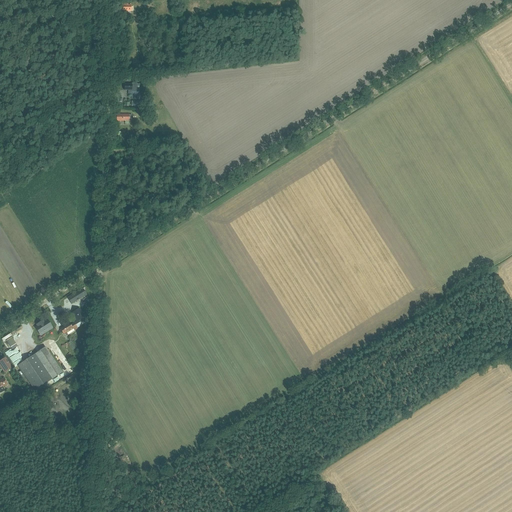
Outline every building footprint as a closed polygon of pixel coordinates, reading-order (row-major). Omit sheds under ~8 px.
[(120,12),(125,12),(131,12),(131,5),(130,5),(128,5),(128,3),(124,3),(124,5),(120,5),(120,12)] [(124,85),(124,91),(129,91),(131,91),(132,91),(131,99),(139,99),(140,95),(137,95),(137,84),(132,84),(132,85),(131,85),(129,85),(124,85)] [(86,295),(82,289),(67,298),(71,305),(86,295)] [(73,310),(77,324),(76,324),(77,327),(84,325),(79,308),(73,310)] [(48,328),(49,328),(51,327),(47,321),(44,323),(43,321),(37,325),(38,327),(36,328),(40,335),(43,332),(43,331),(48,328)] [(62,328),(59,330),(63,335),(65,333),(67,336),(77,330),(74,323),(70,326),(69,324),(66,326),(65,325),(61,327),(62,328)] [(7,342),(12,350),(18,346),(12,338),(7,342)] [(46,347),(35,354),(18,366),(35,391),(52,380),(63,372),(47,349),(46,347)] [(6,357),(0,361),(0,366),(4,373),(13,367),(6,357)] [(26,395),(29,399),(32,397),(25,386),(21,388),(26,395)]
